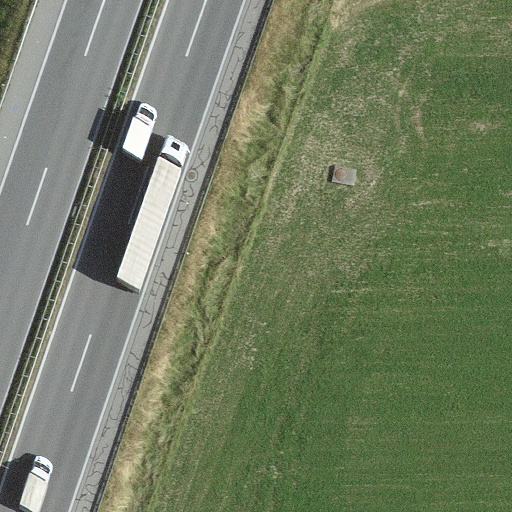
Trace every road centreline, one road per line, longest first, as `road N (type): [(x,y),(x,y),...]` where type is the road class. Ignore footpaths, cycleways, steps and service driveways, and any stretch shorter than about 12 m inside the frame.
road 1 (motorway): [(28,511),(204,0)]
road 2 (motorway): [(102,0),(0,297)]
